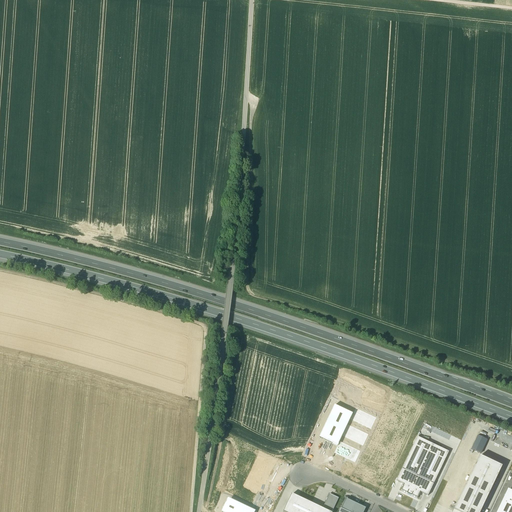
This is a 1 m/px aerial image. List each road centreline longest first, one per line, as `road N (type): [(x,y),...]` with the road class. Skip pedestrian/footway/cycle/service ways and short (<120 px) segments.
road 1 (motorway): [(0,256),(281,334),(511,416)]
road 2 (motorway): [(511,402),(195,293),(0,243)]
road 3 (track): [(251,0),(231,279),(198,511)]
road 4 (track): [(511,384),(250,292),(245,98)]
road 5 (track): [(0,272),(204,327)]
road 6 (track): [(190,511),(204,327)]
road 7 (track): [(243,335),(206,511)]
